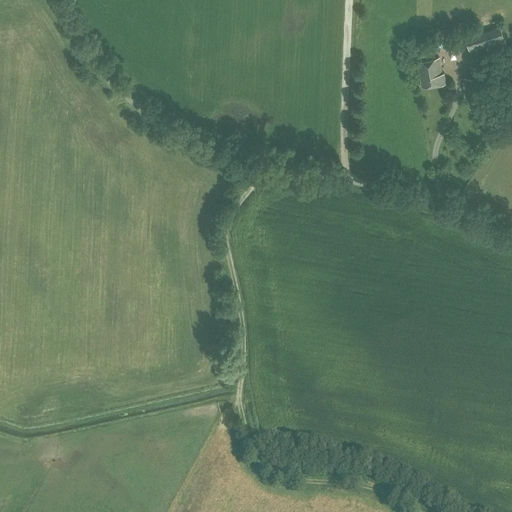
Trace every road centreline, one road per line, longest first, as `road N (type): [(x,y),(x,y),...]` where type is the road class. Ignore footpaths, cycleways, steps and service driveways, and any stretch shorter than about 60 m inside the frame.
road 1 (unclassified): [(511,236),(403,194),(191,141),(115,87),(54,0)]
road 2 (track): [(415,511),(367,487),(297,482),(256,460),(241,416),(242,349),(227,237),(230,219),(268,164)]
